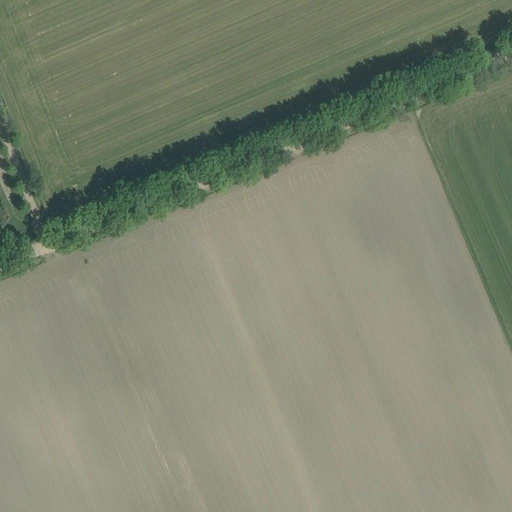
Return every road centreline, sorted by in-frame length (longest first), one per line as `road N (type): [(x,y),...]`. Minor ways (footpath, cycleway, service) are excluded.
road 1 (track): [(511,54),(44,247)]
road 2 (track): [(44,247),(0,126)]
